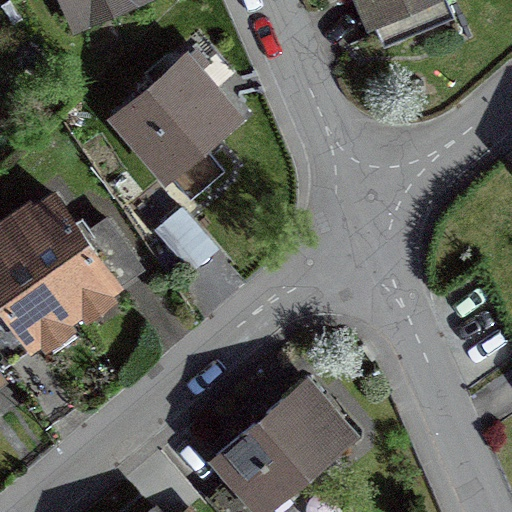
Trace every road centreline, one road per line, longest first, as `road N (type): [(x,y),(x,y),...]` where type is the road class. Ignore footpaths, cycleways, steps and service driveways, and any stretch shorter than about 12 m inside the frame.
road 1 (residential): [(357,239),(40,511)]
road 2 (residential): [(357,239),(474,511)]
road 3 (residential): [(257,0),(357,239)]
road 4 (residential): [(511,108),(357,239)]
